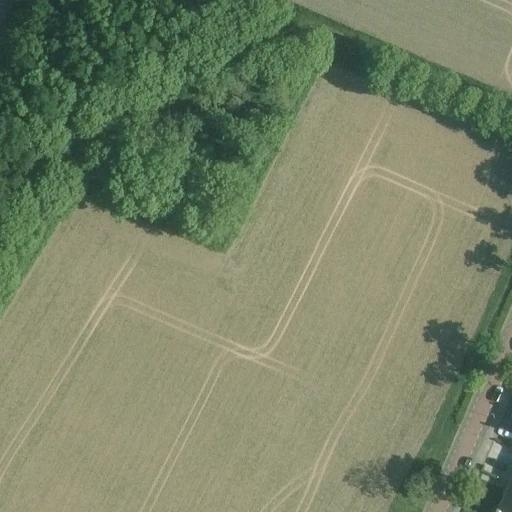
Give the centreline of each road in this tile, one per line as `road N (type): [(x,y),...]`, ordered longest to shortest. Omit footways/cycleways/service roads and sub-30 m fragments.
road 1 (track): [(299,19),(511,110)]
road 2 (tertiary): [(436,511),(511,335)]
